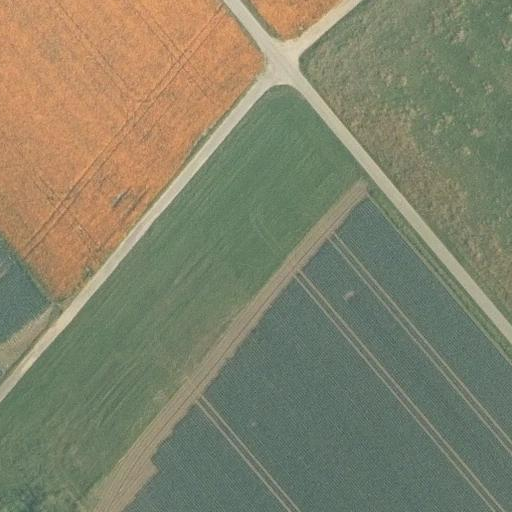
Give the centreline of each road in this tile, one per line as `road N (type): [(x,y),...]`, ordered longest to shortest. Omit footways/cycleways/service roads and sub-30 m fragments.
road 1 (track): [(0,396),(280,63),(350,0)]
road 2 (track): [(511,338),(226,0)]
